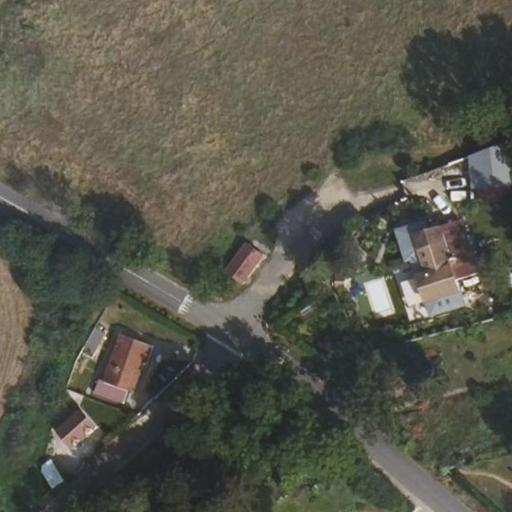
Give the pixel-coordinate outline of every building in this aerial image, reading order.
[(511,189),(511,171),(472,174),(473,193),(511,189)] [(454,226),(415,238),(427,278),(465,266),(454,226)] [(247,283),(263,260),(244,246),(216,269),(239,290),(247,283)] [(97,382),(92,394),(121,405),(125,394),(130,395),(142,366),(145,367),(151,353),(147,351),(148,346),(121,336),(102,384),(97,382)] [(84,409),(56,431),(70,448),(98,426),(84,409)] [(473,422),(435,431),(440,449),(478,440),(473,422)] [(62,482),(45,463),(36,471),(36,472),(52,490),(62,482)] [(511,468),(499,471),(500,481),(511,478),(511,468)]
